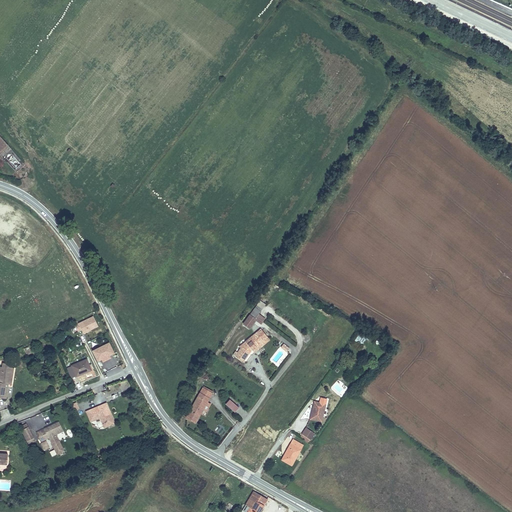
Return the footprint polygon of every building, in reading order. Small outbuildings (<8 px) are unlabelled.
[(0,158),(11,149),(7,144),(0,150),(0,158)] [(255,307),(252,311),(258,315),(260,311),(255,307)] [(250,329),(257,320),(256,319),(249,315),(242,323),(250,329)] [(75,322),(78,331),(82,330),(83,332),(98,327),(95,316),(75,322)] [(270,340),(260,328),(256,332),(263,341),(252,350),(254,353),(270,340)] [(252,350),(263,341),(256,332),(245,341),(252,350)] [(354,342),(361,346),(367,336),(360,332),(354,342)] [(111,358),(110,355),(116,352),(109,340),(92,349),(98,361),(103,358),(105,361),(111,358)] [(252,350),(245,341),(239,346),(241,348),(249,354),(252,350)] [(284,343),(280,347),(286,352),(290,348),(284,343)] [(243,362),(249,354),(241,348),(235,356),(243,362)] [(91,369),(86,358),(71,365),(77,376),(91,369)] [(0,395),(8,397),(11,383),(13,383),(14,378),(11,377),(13,368),(16,368),(17,362),(6,361),(5,363),(4,369),(3,373),(0,372),(0,395)] [(203,386),(201,391),(211,396),(214,392),(203,386)] [(201,391),(185,418),(195,423),(201,414),(208,403),(211,396),(201,391)] [(230,398),(225,403),(235,412),(240,406),(230,398)] [(309,419),(322,422),(326,404),(314,400),(309,419)] [(108,403),(92,410),(96,420),(102,417),(106,427),(116,423),(108,403)] [(208,403),(201,414),(204,415),(205,412),(207,412),(211,405),(208,403)] [(96,420),(92,410),(88,411),(92,421),(96,420)] [(31,435),(25,420),(19,423),(24,438),(31,435)] [(63,432),(58,420),(38,428),(40,434),(45,432),(47,438),(63,432)] [(300,436),(308,443),(315,434),(306,428),(300,436)] [(290,443),(281,460),(292,466),(301,449),(290,443)] [(268,496),(253,488),(246,501),(255,506),(251,511),(259,511),(262,508),(269,497),(268,496)]
